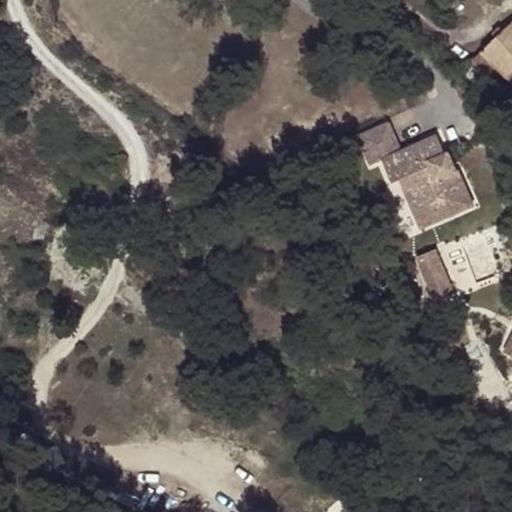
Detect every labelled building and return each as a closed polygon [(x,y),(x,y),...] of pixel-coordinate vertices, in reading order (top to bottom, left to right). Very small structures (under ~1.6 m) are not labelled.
[(511,24),(483,52),(484,53),(501,71),(511,82),(511,24)] [(484,53),(475,63),(492,79),(501,71),(484,53)] [(400,182),(415,217),(427,212),(433,226),(473,209),(447,154),(444,155),(436,138),(401,153),(388,124),(358,137),(371,167),(383,162),(392,185),(400,182)] [(187,133),(157,170),(193,200),(206,186),(192,174),(211,152),(187,133)] [(415,217),(422,231),(433,226),(427,212),(415,217)] [(444,246),(425,253),(442,301),(461,294),(444,246)] [(120,327),(111,340),(130,352),(137,340),(120,327)] [(130,352),(111,340),(71,400),(109,426),(157,353),(137,340),(130,352)] [(20,425),(12,437),(46,458),(54,446),(20,425)]
